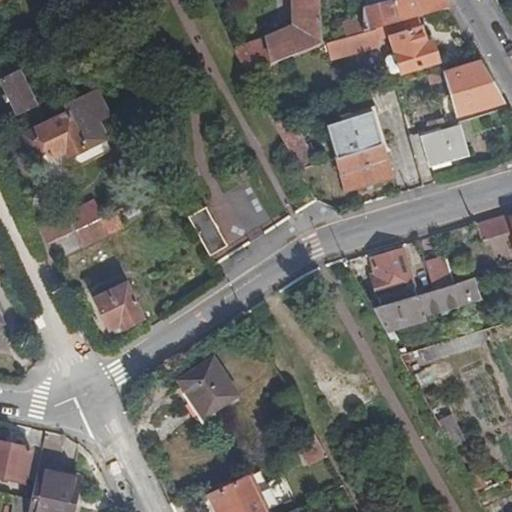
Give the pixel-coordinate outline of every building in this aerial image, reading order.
[(243,64),(247,74),(322,43),(318,0),(291,0),(293,26),(276,27),(275,32),(245,43),(252,60),(243,64)] [(450,6),(446,0),(379,0),(364,5),(364,15),(364,30),(385,24),(414,16),(450,6)] [(343,37),(364,30),(364,15),(341,22),(343,37)] [(417,25),(414,16),(385,24),(401,71),(439,61),(432,42),(426,43),(420,24),(417,25)] [(245,43),(235,47),(243,64),(252,60),(245,43)] [(457,115),(505,103),(481,60),(423,77),(426,88),(447,82),(457,115)] [(36,106),(19,72),(0,81),(0,82),(16,116),(36,106)] [(95,87),(62,104),(68,115),(25,136),(34,153),(45,148),(52,161),(68,152),(71,158),(108,141),(96,119),(107,113),(95,87)] [(327,128),(336,159),(383,144),(373,112),(327,128)] [(412,135),(422,166),(469,149),(462,125),(425,137),(423,131),(412,135)] [(108,141),(71,158),(75,166),(111,148),(108,141)] [(383,144),(336,159),(347,191),(393,177),(383,144)] [(40,232),(48,248),(75,235),(102,222),(94,204),(40,232)] [(209,207),(191,216),(212,255),(230,246),(209,207)] [(511,210),(481,219),(486,233),(511,224),(511,210)] [(102,222),(75,235),(85,252),(125,232),(117,214),(102,222)] [(382,305),(416,295),(403,250),(373,260),(379,278),(373,281),(382,305)] [(436,289),(451,285),(443,255),(427,259),(436,289)] [(382,305),(373,308),(385,328),(474,303),(468,280),(451,285),(436,289),(416,295),(382,305)] [(144,322),(125,288),(96,302),(110,333),(120,328),(123,332),(144,322)] [(235,397),(212,361),(179,382),(201,418),(235,397)] [(292,434),(296,443),(299,442),(313,434),(292,397),(280,404),(296,432),(292,434)] [(313,434),(299,442),(313,466),(327,458),(313,434)] [(30,448),(0,442),(0,478),(22,483),(30,448)] [(68,511),(76,475),(36,466),(29,499),(26,511),(68,511)] [(211,503),(215,511),(266,511),(250,478),(209,498),(211,503)] [(11,511),(26,511),(29,499),(15,496),(11,511)] [(206,511),(215,511),(211,503),(204,507),(206,511)]
